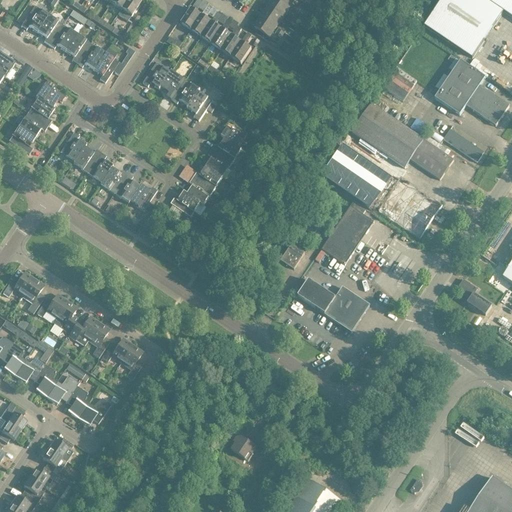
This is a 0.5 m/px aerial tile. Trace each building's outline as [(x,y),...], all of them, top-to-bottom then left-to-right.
[(127,0),(112,0),(109,5),(119,11),(127,0)] [(136,0),(127,0),(119,11),(130,18),(140,3),(136,0)] [(190,32),(200,16),(194,12),(201,3),(196,0),(190,10),(190,9),(179,25),(181,26),(178,30),(186,35),(188,31),(190,32)] [(289,9),(275,0),(272,0),(267,8),(282,19),(284,20),(290,24),(293,20),(287,16),(286,17),(285,15),(289,9)] [(275,0),(289,9),(291,10),(301,17),(304,13),(299,10),(303,4),(297,0),(275,0)] [(511,0),(441,0),(423,27),(471,59),(503,12),(511,18),(511,0)] [(76,11),(79,7),(74,3),(71,7),(76,11)] [(27,28),(36,34),(47,17),(33,7),(19,28),(25,32),(27,28)] [(59,13),(68,20),(73,13),(64,7),(59,13)] [(79,7),(76,11),(82,15),(85,10),(79,7)] [(199,38),(210,23),(204,19),(211,10),(206,7),(200,16),(190,32),(199,38)] [(282,19),(267,8),(260,18),(275,29),(276,29),(278,30),(277,30),(283,34),(286,30),(280,26),(280,27),(278,25),(282,19)] [(216,13),(210,23),(199,38),(209,45),(220,29),(214,26),(221,16),(216,13)] [(93,16),(91,21),(96,24),(99,20),(93,16)] [(47,17),(36,34),(44,40),(42,43),(47,47),(61,26),(47,17)] [(275,29),(260,18),(253,29),(256,31),(254,34),(268,44),(270,40),(276,44),(279,40),(273,36),(271,35),(275,29)] [(99,20),(96,24),(102,28),(105,24),(99,20)] [(220,29),(209,45),(219,52),(230,36),(224,32),(231,23),(226,20),(220,29)] [(61,26),(47,47),(53,50),(55,47),(64,53),(75,36),(61,26)] [(230,36),(219,52),(230,59),(240,43),(234,39),(241,30),(236,27),(230,36)] [(289,38),(293,32),(288,29),(284,34),(289,38)] [(125,43),(130,47),(137,36),(132,33),(125,43)] [(244,46),(250,37),(246,34),(240,43),(230,59),(240,65),(250,50),(244,46)] [(70,62),(75,65),(89,45),(75,36),(64,53),(72,59),(70,62)] [(169,38),(166,43),(172,47),(175,43),(169,38)] [(92,71),(103,55),(89,45),(75,65),(80,69),(83,65),(92,71)] [(292,49),(288,46),(283,54),(287,57),(292,49)] [(126,48),(123,53),(130,58),(133,53),(126,48)] [(0,76),(3,78),(2,78),(4,79),(14,65),(0,55),(0,76)] [(103,55),(92,71),(100,77),(98,81),(104,85),(114,69),(120,73),(125,65),(121,63),(119,66),(103,55)] [(200,60),(197,64),(205,71),(208,67),(200,60)] [(465,107),(495,128),(508,107),(479,87),(484,79),(459,62),(434,100),(459,117),(465,107)] [(158,91),(159,89),(169,73),(155,64),(141,84),(147,88),(149,85),(158,91)] [(21,74),(26,77),(31,69),(26,66),(21,74)] [(194,66),(190,73),(195,76),(199,69),(194,66)] [(220,73),(215,70),(210,67),(207,71),(217,77),(220,73)] [(396,68),(393,72),(390,77),(388,81),(385,85),(382,89),(402,102),(405,98),(408,94),(410,90),(413,86),(416,82),(396,68)] [(159,89),(168,95),(166,98),(171,102),(184,81),(170,72),(169,73),(159,89)] [(225,83),(229,86),(233,79),(229,76),(225,83)] [(184,81),(171,102),(176,105),(178,102),(187,107),(197,92),(198,91),(184,81)] [(51,110),(57,102),(60,104),(64,99),(44,85),(34,99),(36,100),(51,110)] [(187,107),(186,109),(195,115),(192,118),(198,122),(211,102),(197,92),(187,107)] [(26,114),(47,128),(50,123),(47,120),(53,111),(51,110),(36,100),(26,114)] [(439,181),(452,161),(423,141),(370,106),(351,134),(403,169),(409,161),(439,181)] [(17,128),(34,139),(40,131),(43,133),(47,128),(26,114),(17,128)] [(237,148),(247,134),(226,120),(222,126),(226,128),(220,137),(223,139),(237,148)] [(28,148),(34,139),(17,128),(7,142),(28,156),(32,151),(28,148)] [(476,164),(483,154),(449,131),(442,141),(476,164)] [(59,154),(73,164),(83,149),(85,147),(76,141),(78,138),(73,134),(59,154)] [(210,151),(231,165),(241,150),(237,148),(223,139),(217,148),(214,146),(210,151)] [(341,147),(320,178),(403,234),(413,218),(416,220),(420,214),(417,212),(424,202),(341,147)] [(73,164),(72,165),(86,175),(99,155),(94,151),(92,155),(83,149),(73,164)] [(231,165),(210,151),(207,156),(211,159),(205,167),(221,179),(231,165)] [(376,152),(373,156),(384,163),(387,159),(376,152)] [(99,155),(86,175),(99,184),(100,184),(110,169),(111,168),(102,162),(105,158),(99,155)] [(221,179),(205,167),(199,176),(195,174),(192,179),(212,192),(221,179)] [(51,168),(47,174),(53,178),(57,172),(51,168)] [(100,184),(99,184),(98,186),(113,195),(126,175),(121,172),(119,175),(110,169),(100,184)] [(126,175),(113,195),(127,205),(128,203),(138,188),(129,182),(131,179),(126,175)] [(60,183),(64,186),(68,181),(63,178),(60,183)] [(212,192),(192,179),(188,184),(192,186),(186,195),(199,204),(199,205),(202,207),(212,192)] [(138,188),(128,203),(142,213),(143,211),(147,214),(152,207),(148,204),(156,192),(150,189),(148,192),(139,186),(138,188)] [(186,195),(183,193),(177,202),(173,199),(170,205),(190,218),(199,205),(199,204),(186,195)] [(365,228),(368,222),(372,224),(373,224),(349,208),(321,251),(344,266),(368,230),(365,228)] [(300,229),(312,236),(315,231),(304,223),(300,229)] [(304,254),(290,245),(279,262),(293,271),(304,254)] [(511,285),(511,261),(501,278),(511,285)] [(22,298),(33,281),(23,274),(17,283),(16,284),(11,281),(1,295),(7,299),(12,292),(22,298)] [(43,287),(33,281),(22,298),(31,304),(26,312),(32,316),(42,301),(37,298),(37,296),(43,287)] [(476,290),(462,281),(457,289),(471,298),(466,304),(485,317),(491,307),(473,295),(476,290)] [(324,316),(334,300),(307,282),(296,298),(324,316)] [(341,289),(334,300),(324,316),(351,334),(368,307),(341,289)] [(54,320),(66,303),(56,296),(50,305),(48,306),(44,303),(35,315),(41,319),(45,314),(54,320)] [(54,320),(52,324),(67,335),(77,320),(72,316),(76,310),(66,303),(54,320)] [(83,348),(87,342),(99,325),(89,318),(83,328),(81,328),(76,325),(68,337),(83,348)] [(0,334),(1,336),(8,325),(0,320),(0,334)] [(99,325),(87,342),(96,348),(91,356),(97,360),(107,345),(102,342),(102,341),(108,332),(99,325)] [(28,326),(25,331),(31,335),(35,330),(28,326)] [(17,338),(20,333),(15,329),(11,334),(17,338)] [(23,342),(27,337),(20,333),(17,338),(23,342)] [(0,360),(1,361),(12,345),(1,338),(0,339),(0,360)] [(120,364),(131,347),(122,341),(115,350),(114,350),(109,347),(101,359),(107,363),(110,358),(120,364)] [(12,345),(1,361),(6,365),(2,370),(13,377),(24,362),(20,359),(22,352),(12,345)] [(141,354),(131,347),(120,364),(130,371),(125,378),(131,382),(140,368),(136,365),(135,363),(141,354)] [(52,352),(47,349),(43,354),(38,361),(44,364),(52,352)] [(33,382),(44,366),(33,359),(28,364),(24,362),(13,377),(24,385),(28,379),(33,382)] [(45,399),(56,383),(51,380),(54,374),(44,366),(33,382),(38,386),(34,392),(45,399)] [(80,381),(84,376),(78,371),(74,377),(80,381)] [(84,376),(80,381),(84,384),(88,379),(84,376)] [(59,400),(65,404),(75,388),(78,385),(66,377),(61,384),(60,386),(56,383),(45,399),(56,406),(59,400)] [(75,388),(65,404),(70,407),(66,413),(77,420),(88,404),(83,402),(86,395),(75,388)] [(88,404),(77,420),(88,427),(91,422),(97,426),(110,406),(100,400),(92,407),(88,404)] [(0,420),(19,433),(25,424),(20,420),(24,415),(9,405),(0,418),(0,420)] [(0,420),(0,441),(6,445),(9,440),(13,442),(19,433),(0,420)] [(230,451),(247,463),(252,456),(251,455),(254,451),(260,455),(266,446),(257,440),(253,447),(241,439),(235,440),(233,443),(235,445),(230,451)] [(47,451),(60,460),(66,451),(68,452),(72,447),(62,440),(58,445),(53,442),(47,451)] [(47,451),(41,460),(48,465),(45,470),(51,474),(54,469),(59,473),(65,463),(60,460),(47,451)] [(86,470),(79,465),(76,470),(83,474),(86,470)] [(28,479),(42,488),(45,484),(48,486),(54,476),(51,474),(45,470),(43,468),(40,473),(34,470),(28,479)] [(42,488),(28,479),(22,488),(27,492),(24,496),(36,504),(43,495),(39,492),(42,488)] [(511,511),(511,492),(491,479),(468,511),(511,511)] [(338,511),(343,505),(308,481),(287,511),(338,511)] [(417,481),(409,492),(416,496),(423,485),(417,481)] [(30,511),(36,504),(24,496),(21,501),(16,497),(10,507),(17,511),(25,511),(26,511),(30,511)]
